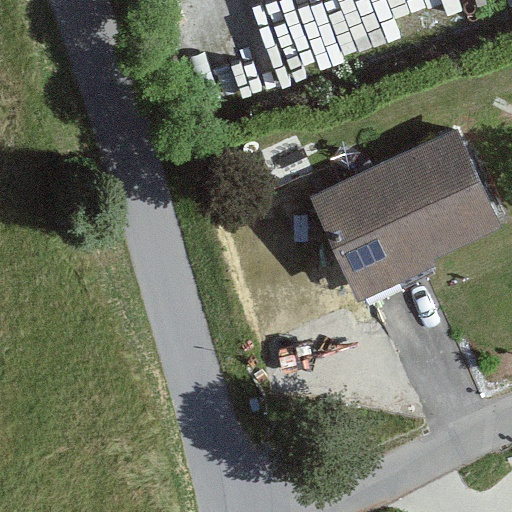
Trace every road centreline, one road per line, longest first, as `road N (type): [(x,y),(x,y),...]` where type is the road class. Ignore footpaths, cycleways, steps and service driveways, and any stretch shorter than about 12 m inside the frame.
road 1 (residential): [(227,511),(179,320),(78,0)]
road 2 (residential): [(511,416),(292,511)]
